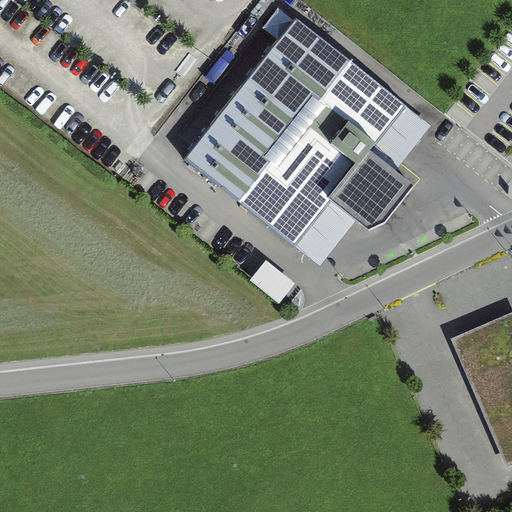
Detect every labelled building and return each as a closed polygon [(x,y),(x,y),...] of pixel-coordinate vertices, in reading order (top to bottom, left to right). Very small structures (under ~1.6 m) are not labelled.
[(408,104),(299,17),(186,159),(296,246),(332,197),(359,217),(371,226),(387,219),(415,182),(398,169),(372,147),(408,104)] [(372,147),(398,169),(432,124),(408,104),(372,147)] [(321,265),(359,217),(332,197),(296,246),(321,265)] [(280,309),(296,288),(266,265),(250,285),(280,309)] [(511,320),(454,345),(505,466),(511,463),(511,320)]
